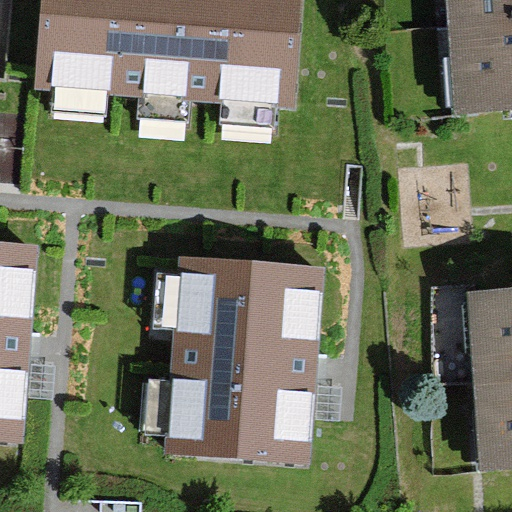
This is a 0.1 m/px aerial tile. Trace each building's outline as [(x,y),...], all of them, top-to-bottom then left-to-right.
[(292,110),(300,0),(40,0),(34,91),(292,110)] [(511,0),(441,0),(450,117),(511,112),(511,0)] [(26,243),(0,241),(0,448),(13,449),(26,243)] [(314,271),(176,266),(169,468),(308,472),(314,271)] [(511,285),(463,286),(469,473),(511,471),(511,285)]
